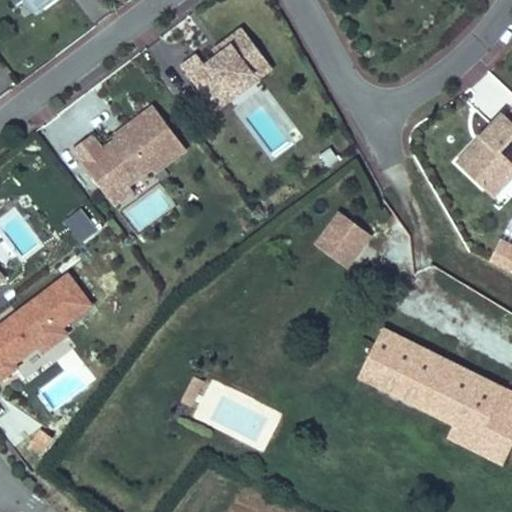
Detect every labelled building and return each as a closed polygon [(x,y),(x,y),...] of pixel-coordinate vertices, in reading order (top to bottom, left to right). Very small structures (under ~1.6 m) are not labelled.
[(50,0),(20,0),(32,14),(50,0)] [(213,111),(271,70),(241,30),(226,41),(230,47),(216,57),(203,66),(195,55),(180,65),(213,111)] [(216,57),(230,47),(226,41),(212,51),(216,57)] [(265,153),(296,138),(271,90),(241,105),(265,153)] [(152,175),(184,151),(151,108),(118,133),(120,137),(114,142),(101,152),(89,137),(70,151),(104,196),(123,183),(126,187),(149,170),(152,175)] [(511,122),(502,114),(480,137),(483,140),(476,148),(473,145),(455,163),(484,190),(497,176),(506,184),(511,177),(511,122)] [(114,142),(120,137),(118,133),(111,138),(114,142)] [(473,145),(476,148),(483,140),(480,137),(473,145)] [(338,160),(331,150),(321,157),(327,167),(338,160)] [(112,207),(131,193),(126,187),(123,183),(104,196),(112,207)] [(102,230),(86,210),(72,220),(88,241),(102,230)] [(347,266),(368,236),(337,215),(316,245),(347,266)] [(511,247),(498,241),(488,262),(511,274),(511,247)] [(13,365),(38,345),(41,349),(45,350),(62,337),(63,333),(60,329),(89,306),(67,277),(35,301),(38,305),(13,323),(10,320),(0,327),(0,376),(2,379),(16,369),(13,365)] [(503,390),(381,330),(358,377),(453,423),(480,437),(503,390)] [(190,408),(203,383),(194,378),(181,403),(190,408)] [(502,465),(511,444),(511,394),(503,390),(480,437),(453,423),(446,438),(502,465)]
